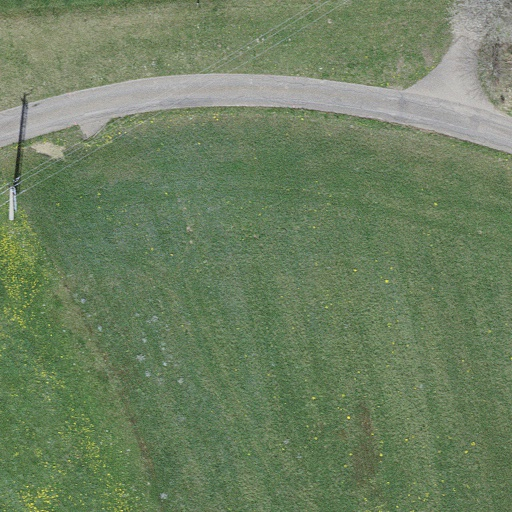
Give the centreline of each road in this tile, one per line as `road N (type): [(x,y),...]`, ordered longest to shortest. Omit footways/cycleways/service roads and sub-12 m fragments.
road 1 (unclassified): [(511,137),(340,95),(260,88),(92,102),(0,129)]
road 2 (track): [(422,111),(500,0)]
